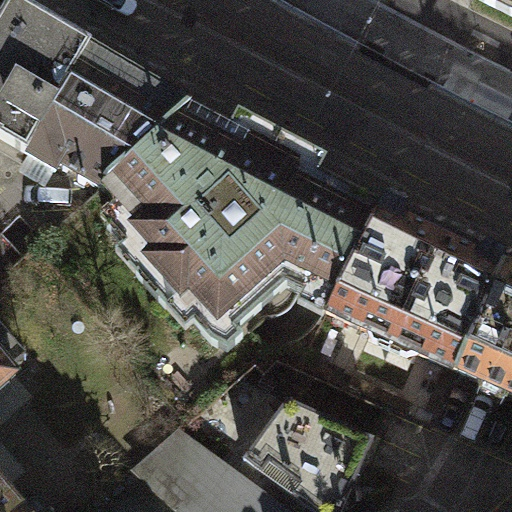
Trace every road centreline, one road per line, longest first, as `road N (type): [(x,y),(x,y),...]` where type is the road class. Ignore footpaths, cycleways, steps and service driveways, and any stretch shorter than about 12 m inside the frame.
road 1 (tertiary): [(125,0),(511,206)]
road 2 (tertiary): [(511,97),(322,0)]
